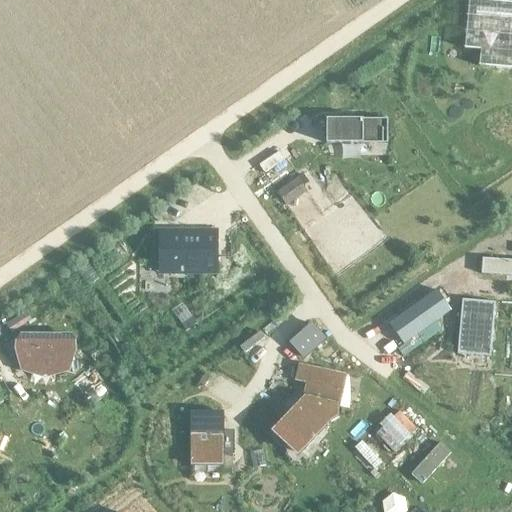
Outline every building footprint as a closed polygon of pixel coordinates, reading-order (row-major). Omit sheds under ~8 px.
[(511,4),(469,0),(465,49),(480,50),(479,66),(511,69),(511,4)] [(327,144),(383,144),(383,120),(327,120),(327,144)] [(262,187),(283,171),(274,160),(253,176),(262,187)] [(288,179),(273,185),(278,195),(293,189),(288,179)] [(291,188),(272,201),(281,214),(300,200),(291,188)] [(173,263),(173,275),(217,275),(217,230),(161,230),(161,263),(173,263)] [(511,260),(483,258),(481,274),(511,276),(511,260)] [(436,290),(389,324),(404,345),(451,311),(436,290)] [(463,301),(458,351),(490,354),(495,303),(463,301)] [(312,324),(291,343),(304,359),(325,340),(312,324)] [(68,338),(21,338),(22,339),(23,340),(23,370),(68,370),(68,340),(68,338)] [(299,365),(296,381),(307,384),(304,399),(274,431),(300,455),(330,423),(339,418),(339,407),(346,376),(299,365)] [(405,395),(425,411),(443,389),(423,373),(405,395)] [(35,410),(14,429),(42,460),(63,441),(35,410)] [(223,413),(191,413),(192,466),(223,466),(223,454),(233,454),(233,432),(223,432),(223,413)] [(0,491),(1,494),(26,480),(0,435),(0,491)] [(374,511),(399,511),(391,499),(374,510),(374,511)]
